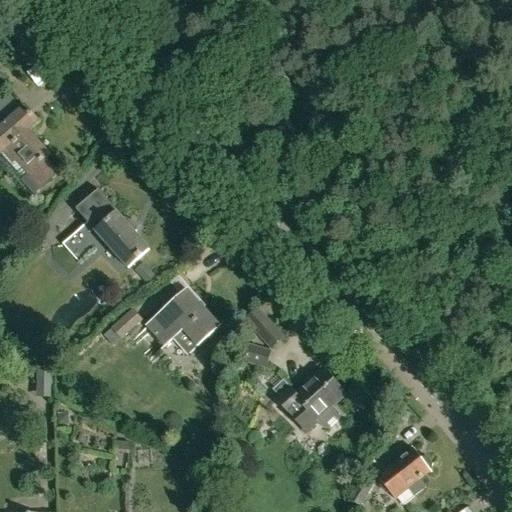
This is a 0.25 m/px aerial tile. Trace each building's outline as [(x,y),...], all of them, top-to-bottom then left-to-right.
[(4,126),(0,128),(0,155),(0,156),(1,157),(5,154),(13,163),(15,161),(27,175),(20,181),(34,196),(58,176),(46,161),(50,157),(29,132),(40,123),(26,107),(4,126)] [(85,222),(63,243),(79,260),(101,240),(105,244),(129,270),(132,268),(151,250),(134,231),(137,222),(122,218),(98,192),(76,212),(85,222)] [(112,297),(125,287),(115,273),(102,284),(112,297)] [(148,328),(166,348),(176,338),(191,355),(221,329),(188,292),(148,328)] [(130,307),(101,333),(114,348),(143,322),(130,307)] [(254,335),(271,352),(285,339),(268,321),(254,335)] [(246,344),(240,363),(266,370),(271,352),(246,344)] [(37,368),(37,392),(48,392),(49,368),(37,368)] [(103,381),(110,388),(99,399),(113,413),(122,403),(113,394),(124,383),(112,371),(103,381)] [(286,383),(275,393),(279,397),(288,407),(286,409),(298,422),(308,432),(318,423),(324,429),(330,429),(339,421),(340,415),(332,407),(345,395),(324,372),(298,396),(290,388),(286,383)] [(396,502),(398,500),(404,507),(426,488),(421,481),(432,473),(431,472),(433,465),(428,459),(422,460),(414,451),(378,479),(396,502)] [(364,477),(349,500),(361,507),(375,483),(364,477)]
